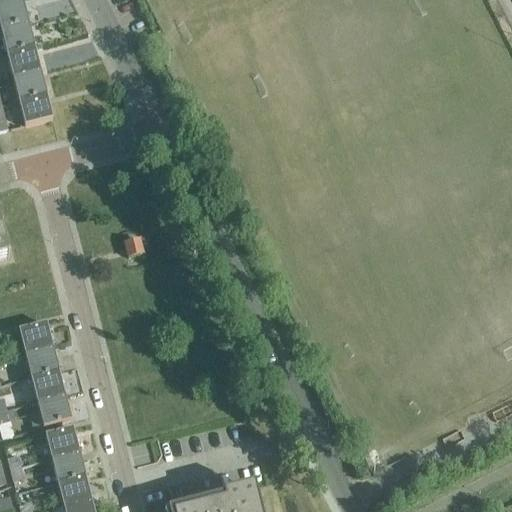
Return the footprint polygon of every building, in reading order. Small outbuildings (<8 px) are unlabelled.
[(0,7),(0,33),(28,26),(22,2),(0,7)] [(0,33),(0,34),(6,58),(34,50),(28,26),(0,33)] [(6,58),(12,82),(40,74),(34,50),(6,58)] [(12,82),(17,105),(46,98),(40,74),(12,82)] [(46,98),(17,105),(24,131),(52,123),(46,98)] [(0,227),(0,263),(8,262),(0,227)] [(125,246),(127,257),(128,261),(143,257),(139,243),(125,246)] [(18,334),(25,359),(53,351),(46,327),(18,334)] [(25,359),(31,383),(59,375),(53,351),(25,359)] [(31,383),(37,406),(65,399),(59,375),(31,383)] [(65,399),(37,406),(43,431),(71,424),(65,399)] [(7,414),(0,415),(0,436),(1,442),(13,439),(7,414)] [(51,464),(79,456),(73,432),(45,439),(51,464)] [(57,488),(85,480),(79,456),(51,464),(57,488)] [(7,462),(10,474),(22,471),(19,459),(7,462)] [(21,471),(10,474),(12,483),(24,480),(22,471),(21,471)] [(63,511),(91,504),(85,480),(57,488),(63,511)] [(259,511),(254,491),(222,499),(223,502),(182,511),(259,511)] [(12,511),(10,501),(0,503),(0,511),(12,511)]
